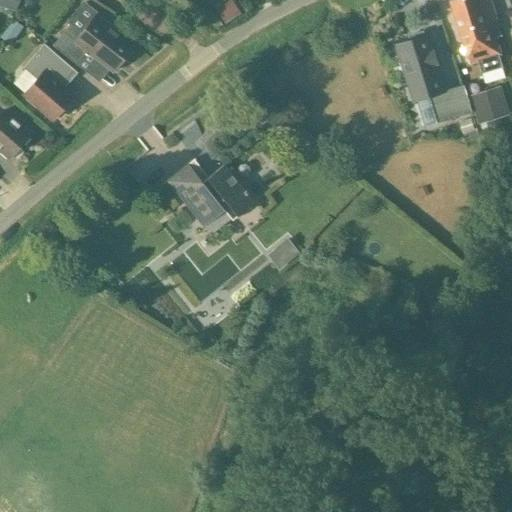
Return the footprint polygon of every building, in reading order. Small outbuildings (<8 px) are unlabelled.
[(0,0),(0,6),(17,11),(21,0),(0,0)] [(226,21),(240,12),(232,0),(229,0),(217,7),(226,21)] [(501,35),(495,17),(499,15),(494,0),(450,0),(469,64),(501,54),(496,37),(501,35)] [(87,50),(114,71),(135,44),(96,14),(82,32),(70,23),(53,46),(77,64),(87,50)] [(423,31),(409,35),(411,40),(396,44),(414,100),(429,95),(437,122),(472,111),(463,84),(444,90),(435,62),(437,61),(433,51),(432,52),(427,35),(424,36),(423,31)] [(73,97),(60,86),(75,69),(45,43),(24,67),(37,79),(26,93),(29,96),(27,99),(36,106),(38,104),(55,118),(58,114),(61,117),(68,108),(66,105),(73,97)] [(503,84),(470,92),(477,122),(510,114),(503,84)] [(284,113),(267,99),(260,109),(277,123),(284,113)] [(22,148),(20,146),(31,133),(4,110),(0,114),(0,148),(10,158),(12,155),(15,157),(22,148)] [(188,162),(167,179),(204,224),(230,203),(238,213),(254,200),(223,162),(202,179),(188,162)] [(279,267),(300,250),(288,236),(268,253),(279,267)]
